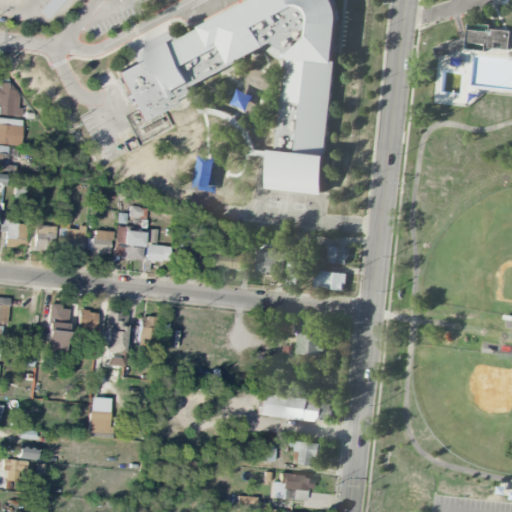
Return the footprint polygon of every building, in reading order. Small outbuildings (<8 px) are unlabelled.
[(46,0),(37,11),(46,19),(62,0),(46,0)] [(268,189),(272,150),(277,150),(288,51),(282,47),(277,43),(194,86),(197,91),(139,121),(114,73),(134,63),(129,53),(174,29),(179,39),(254,0),(335,0),(336,1),(340,13),(340,24),(326,155),(328,155),(324,195),(268,189)] [(438,57),(466,49),(485,50),(486,47),(509,49),(510,30),(491,28),(491,24),(468,22),(466,37),(435,47),(438,57)] [(0,115),(18,116),(19,86),(0,85),(0,115)] [(0,144),(18,147),(21,121),(0,118),(0,144)] [(57,224),(69,225),(70,205),(59,204),(57,224)] [(0,232),(4,232),(3,247),(24,248),(25,224),(12,224),(12,220),(0,219),(0,232)] [(52,248),(53,226),(34,226),(33,247),(52,248)] [(64,228),(63,246),(82,247),(83,229),(64,228)] [(85,238),(84,252),(108,255),(110,232),(93,230),(92,239),(85,238)] [(113,259),(141,260),(142,231),(114,230),(113,259)] [(156,230),(145,230),(144,244),(155,244),(156,230)] [(304,244),(304,235),(293,236),(294,245),(304,244)] [(197,241),(176,240),(175,263),(196,264),(197,241)] [(206,240),(198,240),(197,268),(205,268),(206,240)] [(167,263),(169,247),(145,245),(144,260),(167,263)] [(328,264),(347,265),(348,247),(328,246),(328,264)] [(244,256),(226,254),(226,249),(216,248),(214,268),(243,271),(244,256)] [(256,272),(277,273),(278,253),(257,251),(256,272)] [(306,270),(306,262),(288,261),(287,287),(297,287),(298,269),(306,270)] [(345,290),(346,272),(315,271),(314,289),(345,290)] [(0,323),(7,324),(8,298),(0,297),(0,323)] [(66,307),(47,306),(44,355),(64,356),(66,307)] [(95,340),(94,311),(76,312),(77,332),(87,331),(88,340),(95,340)] [(125,315),(106,313),(102,366),(121,367),(125,315)] [(137,346),(153,347),(154,318),(138,317),(137,346)] [(324,338),(298,334),(295,353),(321,357),(324,338)] [(258,415),(329,423),(331,402),(260,394),(258,415)] [(86,433),(108,434),(109,413),(87,412),(86,433)] [(300,452),(299,465),(318,466),(318,443),(295,442),(295,452),(300,452)] [(16,459),(34,460),(34,449),(16,448),(16,459)] [(264,448),(263,461),(272,462),(273,449),(264,448)] [(2,471),(25,471),(25,461),(2,460),(2,471)] [(269,499),(305,501),(305,489),(311,489),(311,476),(278,474),(278,483),(270,483),(269,499)]
